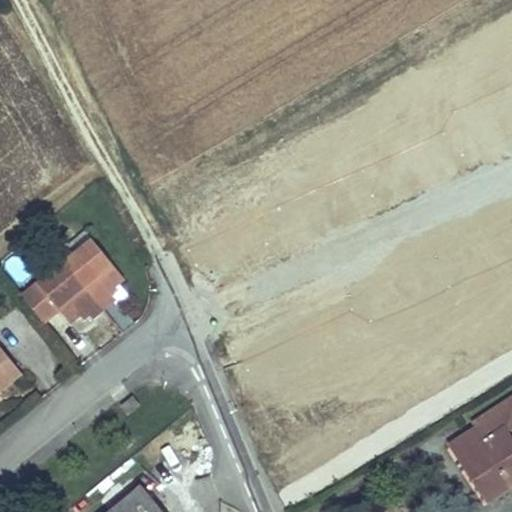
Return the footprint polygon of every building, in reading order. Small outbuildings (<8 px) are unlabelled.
[(125,280),(95,241),(41,284),(72,323),(81,316),(88,311),(92,316),(94,318),(117,300),(115,298),(110,292),(117,287),(125,280)] [(110,292),(115,298),(122,293),(117,287),(110,292)] [(88,311),(81,316),(86,322),(92,316),(88,311)] [(0,395),(24,376),(0,346),(0,395)] [(134,414),(145,405),(143,402),(138,396),(127,405),(134,414)] [(454,448),(472,475),(479,470),(498,499),(511,490),(511,435),(510,432),(511,431),(511,400),(474,425),(479,432),(454,448)] [(479,470),(472,475),(490,504),(498,499),(479,470)] [(116,511),(165,511),(146,488),(116,511)]
